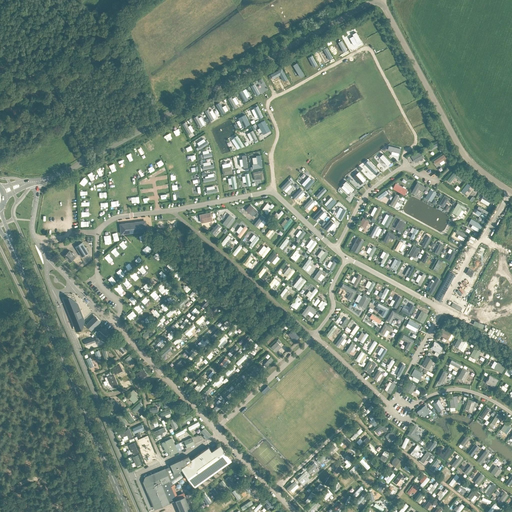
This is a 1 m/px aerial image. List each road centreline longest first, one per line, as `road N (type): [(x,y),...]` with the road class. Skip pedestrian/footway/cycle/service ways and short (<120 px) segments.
road 1 (unclassified): [(89,158),(376,0)]
road 2 (secondary): [(127,511),(13,250)]
road 3 (unclassified): [(511,192),(464,155),(379,0)]
